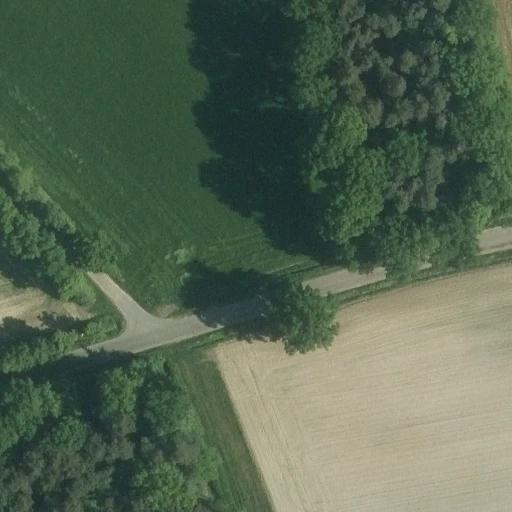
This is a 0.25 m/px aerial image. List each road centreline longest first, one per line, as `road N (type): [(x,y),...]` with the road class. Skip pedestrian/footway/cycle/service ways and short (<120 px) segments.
road 1 (unclassified): [(511,235),(157,333)]
road 2 (unclassified): [(157,333),(151,317),(0,161)]
road 3 (unclassified): [(157,333),(0,379)]
